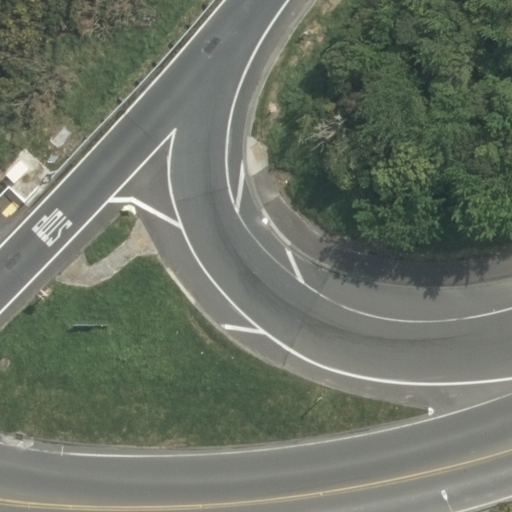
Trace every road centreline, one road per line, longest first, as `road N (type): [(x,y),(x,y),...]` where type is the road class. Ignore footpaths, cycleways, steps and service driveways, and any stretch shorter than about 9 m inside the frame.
road 1 (motorway): [(204,66),(199,127),(215,209),(230,244),(278,301),(307,321),(355,335),(406,342),(511,336)]
road 2 (secondary): [(511,450),(259,502),(103,508),(23,501)]
road 3 (motorway): [(204,66),(0,284)]
